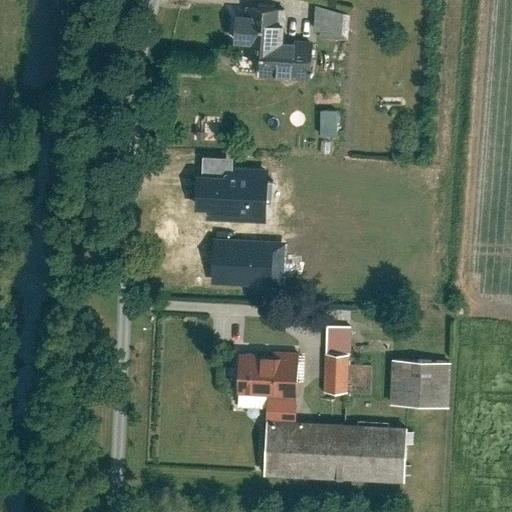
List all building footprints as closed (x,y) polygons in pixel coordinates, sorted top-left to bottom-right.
[(281,7),(240,5),(239,15),(223,15),(222,40),(238,41),(238,53),(247,53),(246,75),(305,78),(307,42),(279,41),(281,7)] [(322,6),(319,36),(346,38),(348,8),(322,6)] [(335,110),(316,110),(315,132),(334,133),(335,110)] [(270,173),(199,168),(196,216),(267,220),(270,173)] [(286,238),(213,237),(212,284),(285,286),(286,238)] [(300,351),(235,350),(234,393),(262,393),(292,394),(298,394),(300,351)] [(349,353),(323,352),(322,389),(347,390),(349,353)] [(448,360),(389,357),(386,403),(445,406),(448,360)] [(292,394),(262,393),(262,417),(291,418),(292,394)] [(405,426),(264,420),(262,473),(403,478),(405,426)]
